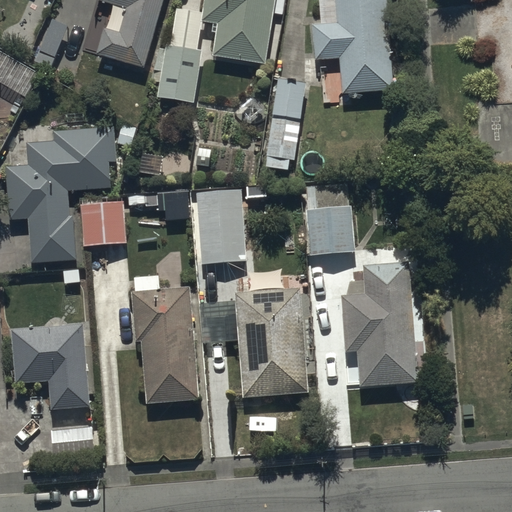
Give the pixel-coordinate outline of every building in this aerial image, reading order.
[(146,67),(165,0),(101,0),(127,7),(120,31),(106,27),(98,53),(146,67)] [(205,0),(203,13),(178,9),(173,44),(168,43),(167,48),(160,47),(154,81),(162,82),(160,95),(195,101),(204,48),(200,47),(204,20),(220,23),(215,56),(267,64),(275,14),(283,15),(285,0),(205,0)] [(389,16),(387,0),(321,0),(323,21),(314,21),(317,59),(341,57),(344,92),(396,88),(391,23),(393,23),(393,15),(389,16)] [(52,68),(69,25),(46,17),(30,59),(52,68)] [(307,82),(277,78),(265,165),(288,168),(289,160),(296,161),(307,82)] [(115,127),(53,129),(54,143),(27,144),(28,166),(8,167),(10,219),(30,218),(31,261),(75,259),(74,215),(72,215),(71,191),(113,189),(112,161),(116,161),(115,127)] [(241,188),(196,191),(201,264),(246,261),(241,188)] [(193,219),(192,191),(164,193),(165,221),(193,219)] [(124,202),(82,204),(84,246),(126,245),(124,202)] [(308,213),(310,253),(353,251),(351,211),(308,213)] [(418,380),(409,263),(365,267),(367,294),(344,296),(348,350),(357,350),(360,385),(418,380)] [(191,286),(161,288),(160,275),(135,276),(136,290),(133,290),(137,340),(142,339),(146,402),(199,398),(191,286)] [(206,343),(241,340),(246,396),(309,390),(300,288),(237,293),(238,301),(203,304),(206,343)] [(85,324),(13,329),(17,383),(52,380),(53,407),(90,405),(85,324)] [(93,427),(55,430),(56,457),(95,454),(93,427)]
